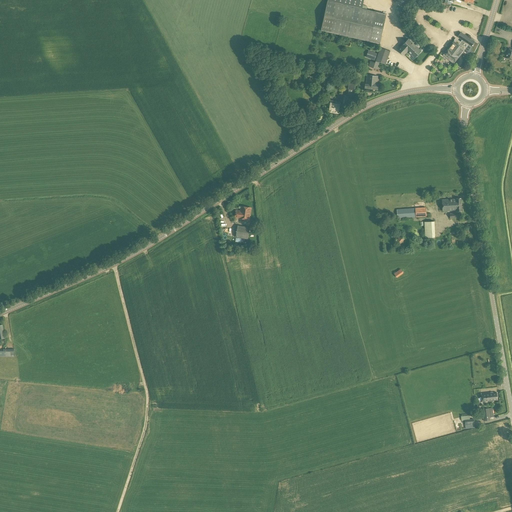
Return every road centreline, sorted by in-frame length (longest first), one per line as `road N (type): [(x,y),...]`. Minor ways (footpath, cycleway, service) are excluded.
road 1 (tertiary): [(0,313),(140,249),(374,102),(456,89)]
road 2 (unclassified): [(511,408),(464,140),(466,102)]
